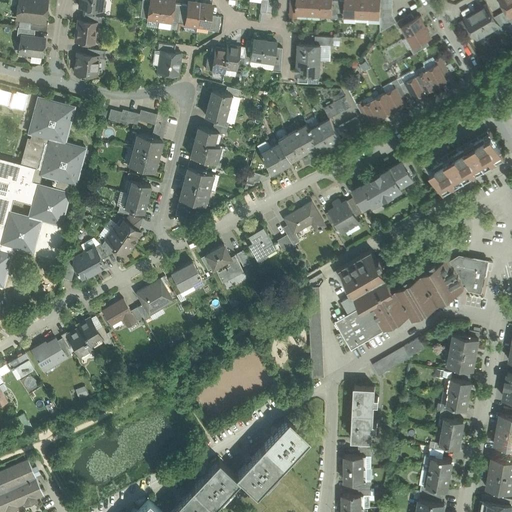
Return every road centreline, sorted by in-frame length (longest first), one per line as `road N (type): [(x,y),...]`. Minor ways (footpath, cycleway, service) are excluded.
road 1 (residential): [(172,252),(157,214),(185,91),(120,95),(54,81)]
road 2 (residential): [(109,511),(332,378)]
road 3 (residential): [(0,349),(172,252)]
road 4 (residential): [(466,511),(501,322)]
road 5 (residential): [(332,378),(439,316),(501,322)]
road 6 (residential): [(172,252),(330,171)]
road 7 (residential): [(332,378),(324,511)]
